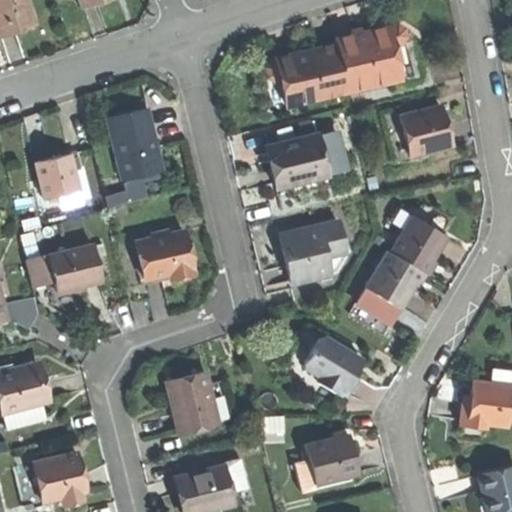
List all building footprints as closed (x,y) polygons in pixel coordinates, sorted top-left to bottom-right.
[(0,0),(0,35),(15,30),(33,24),(25,0),(0,0)] [(79,0),(82,9),(108,0),(79,0)] [(361,43),(330,50),(332,57),(343,106),(394,95),(386,59),(403,55),(401,44),(389,37),(361,43)] [(412,91),(403,55),(386,59),(394,95),(412,91)] [(288,119),(343,106),(332,57),(315,61),(316,66),(294,71),(260,78),(262,87),(272,95),(282,93),(288,119)] [(270,123),(288,119),(282,93),(272,95),(266,105),(270,123)] [(137,111),(97,121),(113,181),(152,171),(145,143),(137,111)] [(397,127),(406,168),(447,159),(442,138),(437,118),(397,127)] [(335,146),(314,151),(323,188),(344,183),(335,146)] [(314,151),(271,161),(276,181),(267,183),(271,200),(323,188),(314,151)] [(29,166),(38,202),(72,194),(63,157),(45,162),(29,166)] [(265,175),(267,183),(276,181),(271,161),(262,163),(265,175)] [(408,228),(387,262),(419,282),(429,266),(440,248),(408,228)] [(175,232),(125,243),(134,281),(160,275),(163,287),(174,285),(187,282),(175,232)] [(333,234),(275,248),(282,275),(287,297),(326,289),(322,271),(340,267),(333,234)] [(83,249),(42,259),(49,286),(52,299),(74,293),(92,289),(83,249)] [(31,291),(49,286),(42,259),(24,264),(31,291)] [(360,300),(394,322),(406,303),(419,282),(387,262),(384,260),(360,300)] [(341,271),(340,267),(322,271),(326,289),(333,287),(341,271)] [(317,349),(299,380),(314,389),(311,394),(343,413),(356,391),(349,387),(353,381),(357,373),(317,349)] [(26,370),(0,376),(0,419),(36,411),(31,391),(26,370)] [(167,418),(171,437),(211,427),(199,377),(159,386),(167,418)] [(506,399),(472,396),(471,409),(465,408),(458,408),(457,424),(455,439),(480,441),(481,436),(503,438),(506,399)] [(0,434),(39,425),(36,411),(0,419),(0,434)] [(257,443),(280,444),(280,429),(257,429),(257,443)] [(306,472),(311,496),(354,486),(350,468),(345,448),(303,458),(306,472)] [(70,462),(23,473),(31,511),(54,507),(54,511),(66,511),(75,510),(73,501),(79,500),(74,479),(70,462)] [(173,480),(175,488),(220,476),(218,469),(173,480)] [(238,472),(220,476),(225,497),(243,493),(238,472)] [(296,499),(311,496),(306,472),(291,475),(296,499)] [(179,506),(180,511),(228,511),(225,497),(220,476),(175,488),(179,506)] [(511,511),(511,481),(511,478),(474,486),(479,508),(479,511),(511,511)]
